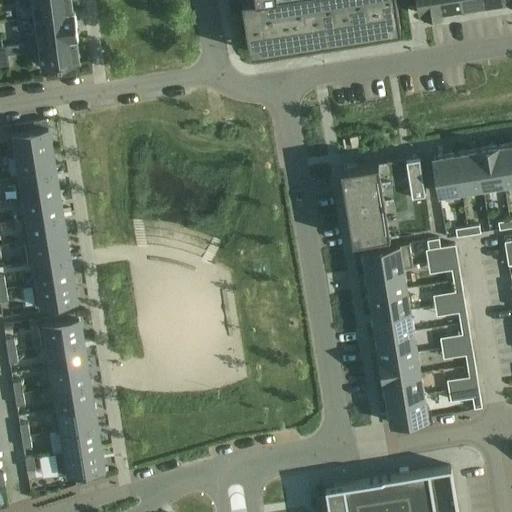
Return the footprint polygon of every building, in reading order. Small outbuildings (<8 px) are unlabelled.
[(72,11),(70,0),(19,0),(20,4),(32,2),(34,17),(74,11),(72,11)] [(241,0),(248,44),(261,42),(262,50),(400,29),(395,0),(241,0)] [(417,0),(420,14),(442,10),(440,0),(417,0)] [(440,0),(442,10),(463,7),(462,0),(440,0)] [(78,36),(74,11),(34,17),(36,31),(24,33),(25,43),(78,36)] [(78,37),(78,36),(25,43),(27,53),(39,51),(41,67),(55,65),(55,69),(73,66),(73,63),(78,62),(75,37),(78,37)] [(7,133),(11,155),(51,148),(48,126),(7,133)] [(511,142),(498,145),(504,183),(511,181),(511,142)] [(476,148),(476,149),(482,186),(504,183),(498,145),(497,145),(476,148)] [(51,148),(11,155),(11,156),(17,155),(20,175),(14,176),(55,170),(51,148)] [(476,149),(455,152),(461,190),(482,186),(476,149)] [(461,190),(455,152),(433,156),(439,194),(461,190)] [(419,154),(340,166),(352,239),(431,227),(419,154)] [(55,170),(14,176),(18,198),(58,191),(55,170)] [(58,191),(18,198),(18,199),(24,198),(27,217),(21,218),(21,219),(62,212),(58,191)] [(62,212),(21,219),(24,240),(65,234),(62,212)] [(499,229),(511,227),(509,219),(498,221),(499,229)] [(467,226),(468,234),(480,232),(479,224),(467,226)] [(456,235),(468,234),(467,226),(455,228),(456,235)] [(65,234),(24,240),(28,262),(69,255),(65,234)] [(428,248),(440,246),(439,237),(427,239),(428,248)] [(362,250),(365,272),(403,266),(412,264),(409,242),(362,250)] [(69,255),(28,262),(28,263),(34,262),(37,281),(31,282),(31,283),(72,277),(69,255)] [(403,267),(413,265),(412,264),(365,272),(369,293),(406,287),(403,267)] [(453,279),(461,278),(459,266),(451,268),(453,279)] [(72,277),(31,283),(35,305),(76,299),(72,277)] [(461,278),(453,279),(455,291),(463,290),(461,278)] [(406,287),(369,293),(372,314),(410,308),(406,287)] [(410,308),(372,314),(376,336),(413,330),(410,308)] [(460,322),(468,321),(466,309),(458,310),(460,322)] [(38,322),(41,345),(82,338),(78,316),(38,322)] [(470,333),(468,321),(460,322),(462,334),(470,333)] [(413,330),(376,336),(379,357),(417,351),(413,330)] [(13,337),(5,338),(7,350),(15,349),(13,337)] [(82,338),(41,345),(41,346),(47,345),(51,365),(86,359),(82,338)] [(9,362),(17,361),(15,349),(7,350),(9,362)] [(420,372),(417,351),(379,357),(382,379),(383,378),(420,372)] [(467,365),(475,363),(473,352),(465,353),(467,365)] [(86,359),(51,365),(54,386),(89,381),(86,359)] [(476,375),(475,363),(467,365),(469,377),(476,375)] [(420,372),(383,378),(386,400),(424,394),(420,372)] [(22,392),(20,380),(12,381),(14,393),(22,392)] [(89,381),(54,386),(57,407),(51,408),(52,409),(93,402),(89,381)] [(22,392),(14,393),(16,405),(24,404),(22,392)] [(424,394),(386,400),(390,422),(427,416),(424,394)] [(474,407),(481,406),(480,394),(472,395),(474,407)] [(93,402),(52,409),(55,430),(96,423),(93,402)] [(21,436),(29,434),(27,422),(19,423),(21,436)] [(54,451),(54,452),(100,445),(96,423),(55,430),(55,431),(61,430),(64,449),(54,451)] [(31,446),(29,434),(21,436),(23,448),(31,446)] [(100,445),(54,452),(58,474),(103,467),(100,445)] [(24,457),(26,469),(35,468),(33,456),(24,457)] [(457,461),(459,469),(479,464),(477,456),(457,461)] [(458,511),(450,465),(333,484),(337,511),(458,511)]
